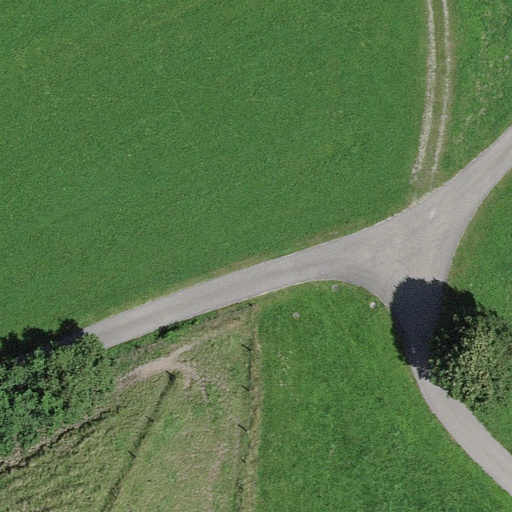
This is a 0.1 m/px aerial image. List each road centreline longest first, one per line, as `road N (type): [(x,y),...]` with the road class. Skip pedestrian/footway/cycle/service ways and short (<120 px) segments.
road 1 (track): [(0,387),(297,274),(429,242),(511,153)]
road 2 (track): [(511,473),(439,392),(418,311),(429,242)]
